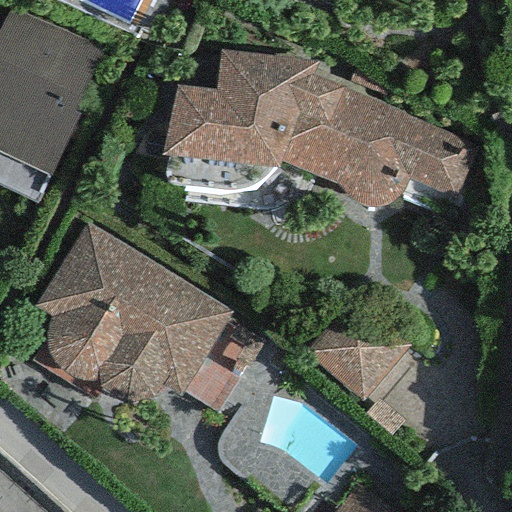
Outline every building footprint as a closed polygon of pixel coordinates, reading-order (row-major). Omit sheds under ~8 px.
[(102,81),(1,39),(0,41),(0,180),(52,202),(102,81)] [(319,81),(192,72),(185,172),(307,180),(440,240),(479,153),(319,81)] [(239,336),(83,247),(26,345),(183,435),(239,336)] [(354,293),(310,345),(365,391),(409,339),(354,293)] [(395,511),(402,504),(362,472),(329,511),(395,511)]
